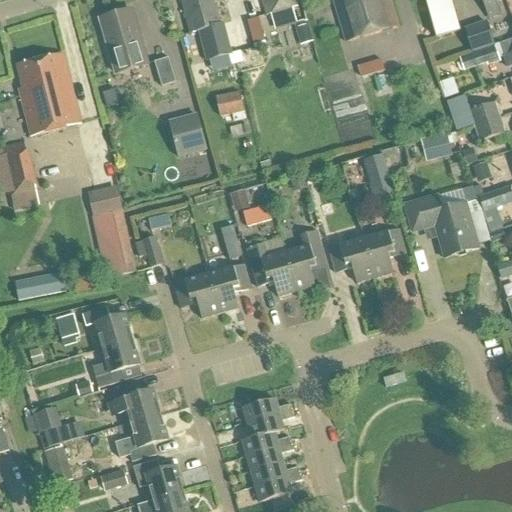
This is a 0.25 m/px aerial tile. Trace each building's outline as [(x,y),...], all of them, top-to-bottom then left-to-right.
[(190,35),(199,33),(207,64),(233,57),(224,23),(219,24),(212,0),(187,0),(188,0),(181,2),(190,35)] [(298,9),(295,0),(261,0),(266,18),(298,9)] [(332,0),(346,45),(398,29),(389,0),(332,0)] [(437,39),(460,32),(450,0),(428,0),(425,1),(437,39)] [(481,0),(489,21),(500,17),(493,0),(481,0)] [(101,22),(108,49),(117,76),(148,67),(132,13),(101,22)] [(253,46),(265,43),(259,20),(247,23),(253,46)] [(300,47),(313,43),(308,23),(295,26),(300,47)] [(471,30),(464,32),(472,55),(478,53),(490,49),(495,47),(487,25),(471,30)] [(496,49),(472,56),(476,68),(500,61),(496,49)] [(233,57),(229,58),(232,68),(244,65),(241,53),(233,55),(233,57)] [(81,127),(63,57),(17,68),(23,91),(19,92),(23,109),(21,110),(29,140),(81,127)] [(162,89),(176,85),(169,60),(155,64),(162,89)] [(362,79),(385,72),(382,61),(358,68),(362,79)] [(112,94),(103,96),(108,111),(116,108),(112,94)] [(241,94),(216,99),(220,119),(245,114),(241,94)] [(0,102),(0,111),(0,113),(13,111),(11,100),(0,102)] [(481,145),(506,137),(495,106),(470,114),(481,145)] [(198,116),(169,124),(179,161),(208,153),(198,116)] [(421,142),(427,164),(452,157),(449,147),(457,144),(455,135),(447,137),(446,136),(421,142)] [(0,151),(0,154),(1,159),(0,159),(0,197),(10,195),(11,201),(37,195),(25,146),(0,151)] [(463,154),(467,167),(478,164),(474,150),(463,154)] [(365,162),(372,186),(390,181),(383,157),(365,162)] [(474,169),(477,181),(490,177),(487,165),(474,169)] [(303,175),(290,179),(294,193),(308,189),(303,175)] [(88,194),(105,272),(124,268),(113,215),(122,213),(117,188),(88,194)] [(511,193),(510,189),(479,199),(484,216),(497,211),(511,206),(511,193)] [(473,190),(438,199),(405,209),(413,235),(426,232),(427,235),(431,238),(434,239),(438,239),(445,262),(479,252),(478,247),(491,243),(482,213),(479,200),(476,201),(473,190)] [(244,191),(230,195),(235,214),(250,209),(244,191)] [(268,207),(244,214),(248,230),(272,224),(268,207)] [(230,263),(242,259),(234,229),(221,232),(230,263)] [(506,240),(503,231),(490,236),(493,245),(506,240)] [(399,233),(364,242),(375,282),(394,276),(390,262),(406,257),(399,233)] [(301,239),(304,251),(286,256),(297,295),(315,290),(311,276),(328,271),(317,234),(301,239)] [(297,295),(286,256),(281,240),(246,250),(258,291),(274,286),(278,301),(297,295)] [(151,271),(163,268),(155,241),(144,244),(148,258),(151,271)] [(375,282),(364,242),(329,252),(336,277),(353,272),(357,287),(375,282)] [(144,244),(135,247),(139,260),(148,258),(144,244)] [(511,263),(497,269),(504,288),(511,285),(511,263)] [(209,278),(221,317),(239,312),(235,297),(252,292),(245,268),(209,278)] [(19,304),(34,301),(67,294),(64,275),(15,285),(19,304)] [(202,322),(221,317),(209,278),(174,288),(181,312),(198,308),(202,322)] [(94,294),(92,279),(74,283),(77,297),(94,294)] [(96,327),(103,352),(133,343),(126,318),(110,323),(107,312),(83,318),(86,330),(96,327)] [(74,315),(56,321),(63,340),(79,335),(74,315)] [(133,343),(103,352),(107,367),(93,371),(99,392),(123,385),(120,374),(140,368),(133,343)] [(40,351),(29,354),(33,368),(44,365),(40,351)] [(90,382),(75,387),(79,398),(94,394),(90,382)] [(126,412),(131,427),(161,418),(154,393),(138,398),(135,387),(111,394),(117,415),(126,412)] [(243,412),(248,427),(293,414),(291,408),(278,412),(276,403),(243,412)] [(56,409),(36,415),(42,434),(44,433),(49,450),(62,446),(57,430),(61,428),(56,409)] [(248,427),(252,442),(275,435),(275,436),(285,434),(282,425),(295,421),(293,414),(248,427)] [(161,418),(131,427),(134,439),(116,445),(120,461),(130,458),(132,465),(156,458),(153,447),(168,443),(161,418)] [(242,445),(247,460),(292,447),(290,441),(277,444),(275,436),(275,435),(252,442),(242,445)] [(247,460),(251,475),(284,466),(281,457),(294,454),(292,447),(247,460)] [(62,448),(45,453),(53,486),(72,481),(62,448)] [(149,489),(153,504),(183,495),(176,470),(161,475),(158,464),(134,471),(140,491),(149,489)] [(251,475),(256,490),(301,477),(299,471),(286,474),(284,466),(251,475)] [(124,473),(102,479),(106,494),(128,487),(124,473)] [(301,477),(256,490),(260,506),(293,496),(290,487),(303,484),(301,477)] [(139,511),(188,511),(183,495),(153,504),(138,508),(139,511)]
